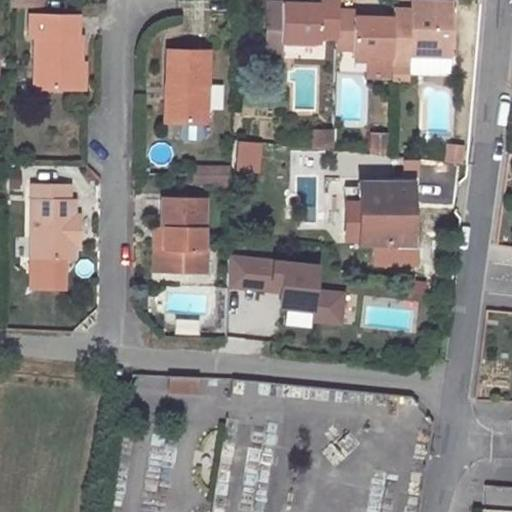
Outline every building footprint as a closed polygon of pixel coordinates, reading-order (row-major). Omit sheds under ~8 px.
[(270,0),(269,57),(285,57),(287,57),(288,38),(285,38),(285,0),(270,0)] [(340,30),(341,6),(340,0),(322,0),(323,0),(309,0),(285,0),(285,38),(288,38),(323,39),(323,30),(340,30)] [(397,50),(397,57),(410,57),(413,57),(413,50),(456,50),(457,0),(419,0),(419,7),(398,6),(397,13),(397,50)] [(341,6),(340,30),(340,43),(358,42),(358,49),(397,50),(397,13),(359,12),(359,6),(341,6)] [(37,36),(38,89),(84,89),(85,35),(84,36),(80,35),(81,15),(32,14),(32,36),(37,36)] [(162,49),(160,122),(204,123),(206,51),(162,49)] [(396,79),(410,79),(410,57),(397,57),(396,79)] [(203,138),(203,125),(178,125),(178,138),(203,138)] [(310,149),(331,148),(330,129),(309,130),(310,149)] [(387,155),(387,131),(366,132),(367,155),(387,155)] [(443,143),(442,163),(460,164),(461,144),(443,143)] [(354,170),(355,230),(405,229),(403,170),(354,170)] [(36,179),(35,252),(77,252),(78,239),(78,229),(83,229),(83,210),(78,210),(78,194),(73,194),(73,179),(36,179)] [(172,221),(171,241),(166,241),(166,263),(202,265),(203,243),(208,243),(210,191),(168,190),(166,221),(172,221)] [(158,221),(157,263),(166,263),(166,241),(171,241),(172,221),(166,221),(158,221)] [(203,243),(202,265),(207,265),(213,265),(214,243),(208,243),(203,243)] [(324,264),(231,256),(229,287),(283,292),(282,309),(315,312),(315,322),(342,325),(345,290),(322,288),(324,264)] [(194,395),(194,377),(166,377),(166,395),(194,395)]
